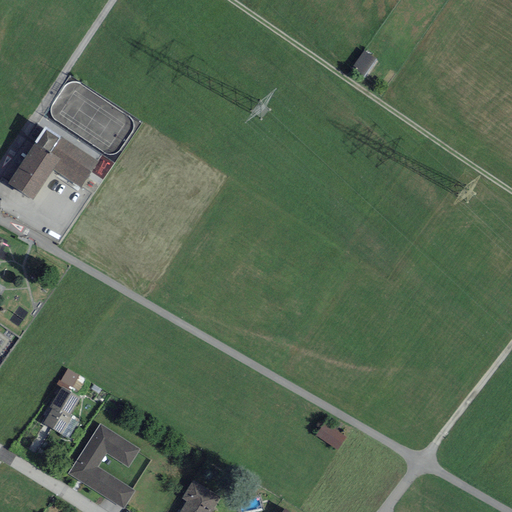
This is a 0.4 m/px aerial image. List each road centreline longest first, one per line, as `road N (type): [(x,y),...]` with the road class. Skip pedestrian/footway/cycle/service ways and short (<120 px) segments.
road 1 (unclassified): [(419,461),(0,218)]
road 2 (track): [(511,191),(230,0)]
road 3 (track): [(419,461),(511,342)]
